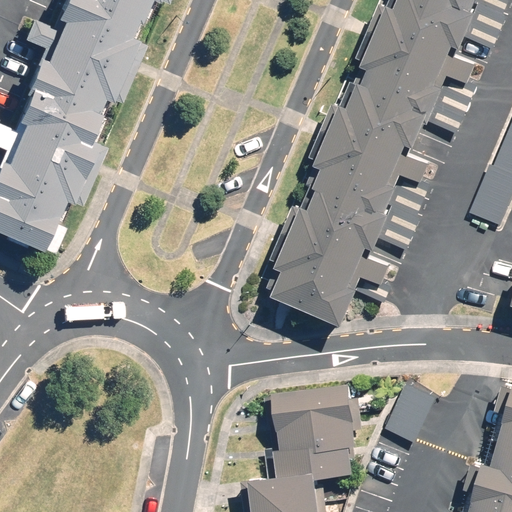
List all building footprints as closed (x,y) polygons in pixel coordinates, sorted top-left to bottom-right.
[(63,0),(53,25),(33,16),(24,38),(43,45),(24,91),(27,92),(13,127),(0,121),(0,145),(4,147),(0,156),(0,229),(53,252),(65,225),(54,221),(64,197),(81,205),(107,144),(89,137),(100,111),(97,110),(103,95),(121,102),(147,41),(134,36),(149,0),(157,0),(166,4),(168,0),(63,0)] [(479,0),(391,0),(272,285),(347,316),(479,0)] [(511,216),(511,120),(472,216),(506,231),(511,216)] [(442,397),(409,381),(387,427),(420,443),(442,397)] [(353,382),(268,392),(278,470),(244,474),(248,511),(324,511),(319,470),(357,465),(354,441),(361,440),(353,382)] [(511,511),(511,399),(496,457),(474,451),(456,511),(511,511)]
